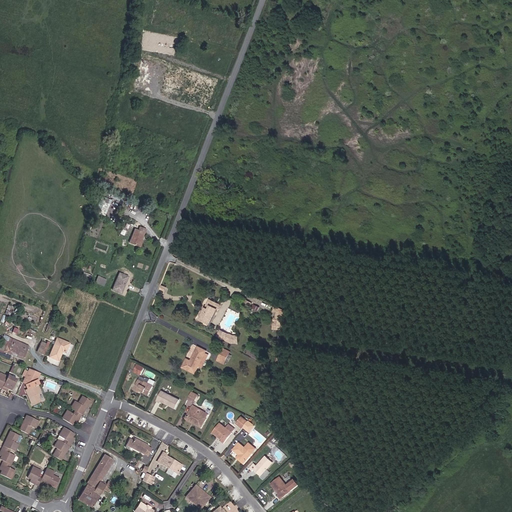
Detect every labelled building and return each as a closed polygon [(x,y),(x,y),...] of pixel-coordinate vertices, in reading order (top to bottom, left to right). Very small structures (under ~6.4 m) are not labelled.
[(95,211),(105,215),(112,200),(102,196),(95,211)] [(141,239),(143,240),(145,233),(146,234),(147,230),(140,227),(139,231),(136,230),(130,244),(138,247),(141,239)] [(116,290),(124,294),(131,277),(122,274),(116,290)] [(107,287),(110,279),(99,275),(96,283),(107,287)] [(203,322),(213,326),(219,310),(215,309),(217,303),(211,301),(203,322)] [(223,338),(231,341),(234,335),(226,332),(223,338)] [(16,357),(22,343),(9,337),(7,342),(10,343),(6,353),(16,357)] [(64,354),(67,355),(71,345),(59,340),(51,359),(60,362),(64,354)] [(49,346),(42,342),(37,353),(44,356),(49,346)] [(16,357),(25,361),(31,347),(22,343),(16,357)] [(188,372),(201,377),(210,353),(202,350),(196,365),(192,363),(188,372)] [(224,359),(232,362),(235,354),(227,351),(224,359)] [(142,366),(139,373),(146,376),(149,369),(142,366)] [(36,394),(41,392),(37,385),(40,384),(38,379),(39,373),(29,369),(24,382),(26,383),(29,389),(28,390),(33,403),(39,401),(36,394)] [(0,386),(3,388),(8,376),(6,375),(5,376),(1,374),(0,376),(0,386)] [(9,389),(13,390),(17,380),(8,376),(3,388),(8,390),(9,389)] [(150,395),(154,396),(162,381),(156,378),(154,382),(151,380),(149,383),(144,381),(140,391),(146,394),(147,391),(151,393),(150,395)] [(170,404),(183,409),(187,401),(167,392),(162,402),(168,406),(170,404)] [(199,401),(201,403),(204,398),(197,394),(193,401),(198,403),(199,401)] [(75,410),(81,413),(90,401),(84,397),(79,403),(76,401),(71,407),(75,410)] [(198,411),(193,421),(207,428),(215,415),(205,409),(199,406),(197,410),(198,411)] [(64,419),(71,423),(76,416),(78,418),(81,413),(75,410),(73,414),(68,411),(63,419),(64,419)] [(32,427),(35,428),(39,420),(27,415),(20,430),(29,434),(32,427)] [(249,429),(254,423),(248,419),(243,424),(249,429)] [(249,429),(256,434),(261,428),(254,423),(249,429)] [(231,445),(241,431),(235,427),(233,430),(225,425),(220,432),(228,439),(227,442),(231,445)] [(69,441),(73,435),(74,433),(64,427),(59,435),(64,438),(62,441),(71,447),(73,443),(69,441)] [(19,444),(15,442),(19,434),(10,430),(3,446),(11,450),(15,452),(19,444)] [(54,455),(62,461),(71,447),(62,441),(59,439),(55,448),(57,449),(54,455)] [(129,448),(150,460),(155,452),(152,450),(153,447),(139,440),(136,444),(132,442),(129,448)] [(0,459),(3,461),(11,464),(15,456),(10,453),(11,450),(3,446),(2,450),(4,451),(1,456),(0,458),(0,459)] [(246,460),(244,462),(248,466),(259,454),(255,451),(257,448),(255,446),(251,451),(245,446),(239,454),(245,459),(246,460)] [(184,476),(189,468),(172,458),(173,456),(168,454),(163,462),(168,465),(167,467),(184,476)] [(102,486),(103,485),(117,463),(109,458),(91,487),(98,491),(102,486)] [(260,472),(266,478),(278,464),(271,458),(263,468),(259,465),(255,470),(258,473),(260,472)] [(15,471),(11,469),(12,465),(11,464),(3,461),(1,466),(4,467),(1,471),(0,474),(11,479),(15,471)] [(42,478),(39,476),(41,471),(32,466),(27,477),(29,478),(36,481),(34,483),(39,486),(42,480),(42,478)] [(57,487),(60,478),(54,475),(55,472),(46,468),(42,478),(42,480),(57,487)] [(145,482),(151,485),(155,479),(148,475),(145,482)] [(284,479),(275,487),(278,492),(280,490),(282,493),(281,494),(283,498),(282,499),(284,502),(304,486),(299,481),(291,487),(284,479)] [(82,500),(95,509),(107,490),(102,486),(98,491),(91,487),(82,500)] [(203,511),(214,499),(201,486),(190,498),(203,511)]
